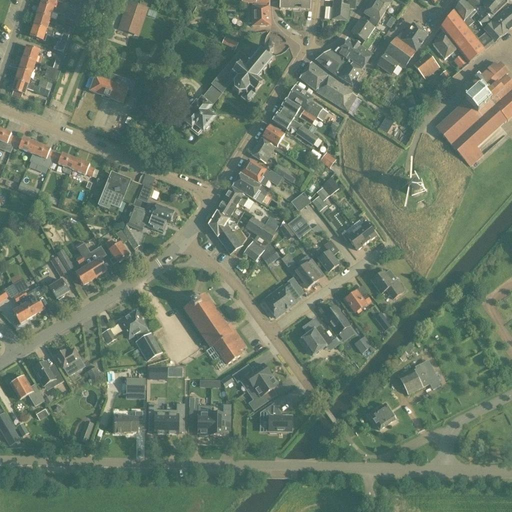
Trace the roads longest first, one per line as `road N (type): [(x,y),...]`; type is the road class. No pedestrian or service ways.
road 1 (residential): [(302,466),(0,462)]
road 2 (residential): [(208,194),(0,107)]
road 3 (residential): [(19,352),(184,241)]
road 4 (residential): [(208,194),(306,47)]
road 5 (residential): [(270,333),(390,243)]
road 6 (residential): [(270,333),(230,280),(184,241)]
